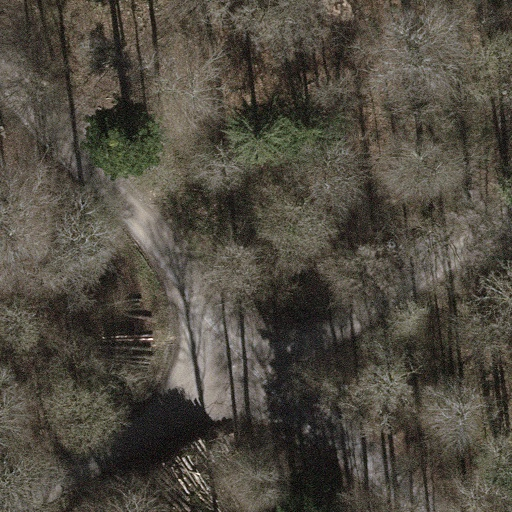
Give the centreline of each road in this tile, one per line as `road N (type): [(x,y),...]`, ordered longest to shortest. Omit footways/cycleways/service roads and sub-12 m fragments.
road 1 (track): [(0,70),(147,229),(245,368)]
road 2 (track): [(511,216),(370,312),(245,368)]
road 3 (track): [(245,368),(0,511)]
road 4 (track): [(147,229),(225,0)]
road 5 (track): [(245,368),(437,511)]
